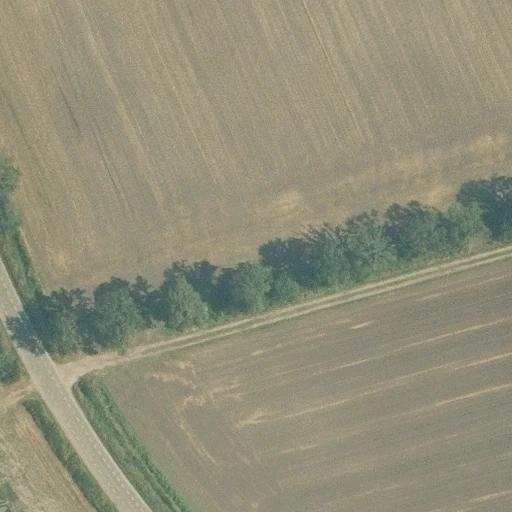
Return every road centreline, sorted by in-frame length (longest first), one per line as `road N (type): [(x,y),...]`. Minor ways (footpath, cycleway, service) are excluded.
road 1 (track): [(52,377),(511,246)]
road 2 (tertiary): [(142,511),(52,377),(0,265)]
